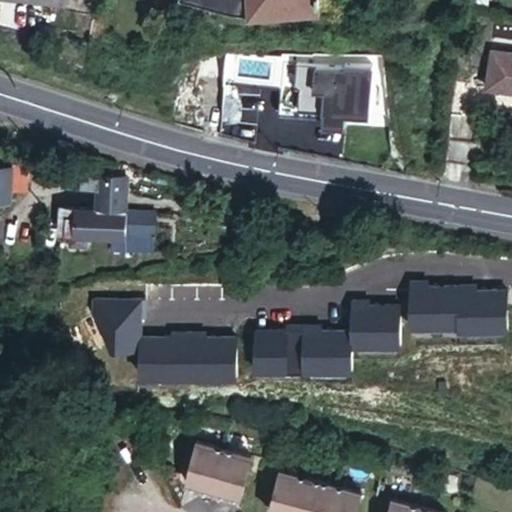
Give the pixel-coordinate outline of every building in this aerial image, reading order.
[(182,0),(181,3),(236,12),(251,2),(252,8),(315,7),(314,0),(182,0)] [(511,39),(483,35),(478,69),(511,74),(511,39)] [(374,66),(280,62),(277,112),(322,114),(323,121),(349,123),(348,112),(371,114),(374,66)] [(452,73),(444,146),(471,149),(481,77),(452,73)] [(14,188),(16,166),(0,164),(0,204),(12,206),(14,188)] [(29,167),(16,166),(14,188),(28,189),(29,167)] [(126,191),(127,176),(82,174),(81,189),(97,190),(126,191)] [(126,191),(97,190),(96,208),(126,209),(126,191)] [(126,209),(96,208),(62,206),(60,234),(110,238),(123,239),(123,233),(153,235),(154,211),(126,209)] [(123,239),(110,238),(108,263),(122,264),(123,253),(151,254),(153,235),(123,233),(123,239)] [(234,491),(245,451),(187,436),(177,476),(234,491)] [(270,471),(260,511),(348,511),(353,493),(270,471)] [(428,511),(388,502),(385,511),(428,511)]
